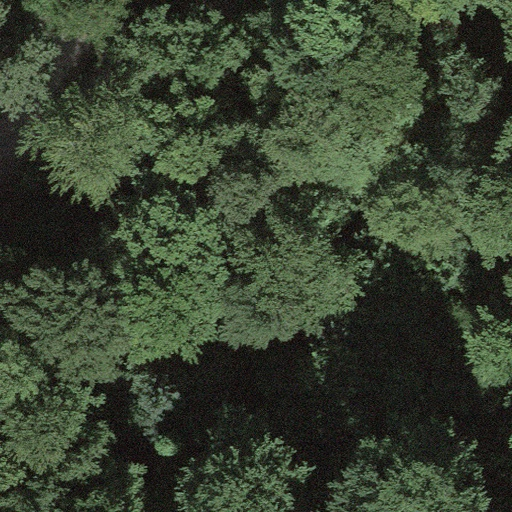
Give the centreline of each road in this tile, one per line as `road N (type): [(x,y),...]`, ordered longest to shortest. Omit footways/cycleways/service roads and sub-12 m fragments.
road 1 (track): [(0,185),(50,134),(226,0)]
road 2 (track): [(50,134),(140,0)]
